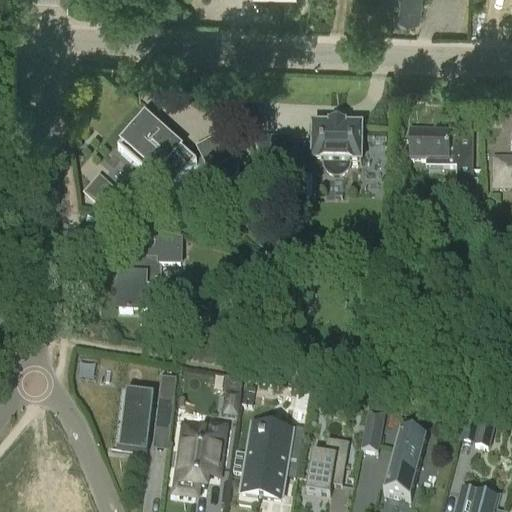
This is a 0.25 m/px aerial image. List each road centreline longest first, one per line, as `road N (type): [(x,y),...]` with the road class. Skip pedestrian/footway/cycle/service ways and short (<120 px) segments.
road 1 (tertiary): [(511,57),(40,35)]
road 2 (residential): [(33,386),(58,226),(40,35)]
road 3 (residential): [(33,386),(52,394),(77,429),(113,511)]
